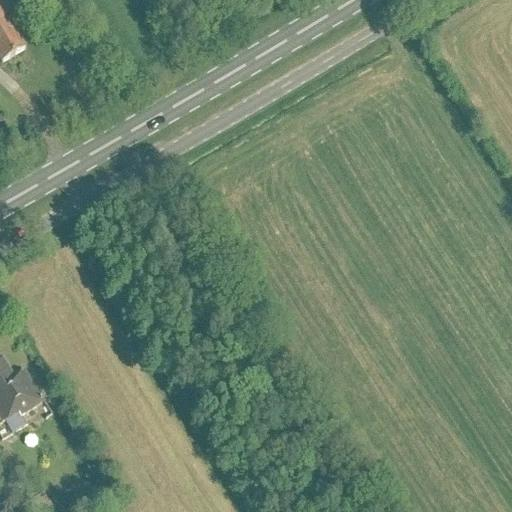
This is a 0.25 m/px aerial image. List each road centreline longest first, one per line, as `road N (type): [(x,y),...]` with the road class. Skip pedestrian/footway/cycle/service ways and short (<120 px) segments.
road 1 (unclassified): [(87,202),(428,0)]
road 2 (primary): [(68,169),(355,0)]
